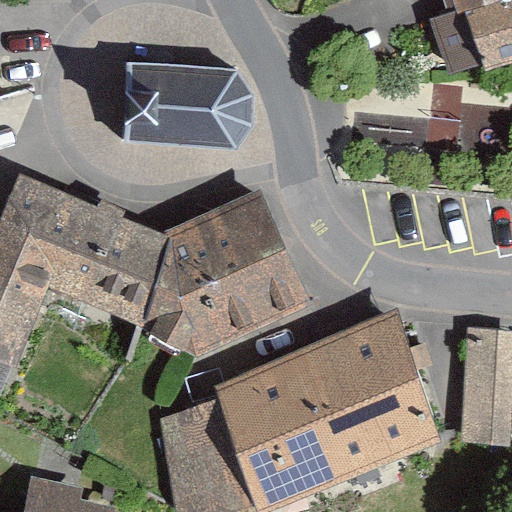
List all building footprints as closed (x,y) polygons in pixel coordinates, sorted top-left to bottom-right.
[(369,0),(369,18),(429,19),(428,0),(369,0)] [(511,0),(455,0),(482,79),(511,68),(511,0)] [(129,64),(124,142),(232,148),(254,131),(254,101),(238,72),(170,67),(129,64)] [(165,235),(19,176),(0,216),(0,363),(13,369),(44,291),(143,334),(165,235)] [(165,235),(143,334),(186,357),(304,307),(254,193),(165,235)] [(169,511),(181,511),(248,509),(444,446),(394,316),(214,392),(216,410),(160,428),(169,511)] [(511,336),(463,334),(459,446),(511,448),(511,336)] [(115,511),(118,500),(26,483),(21,511),(115,511)]
